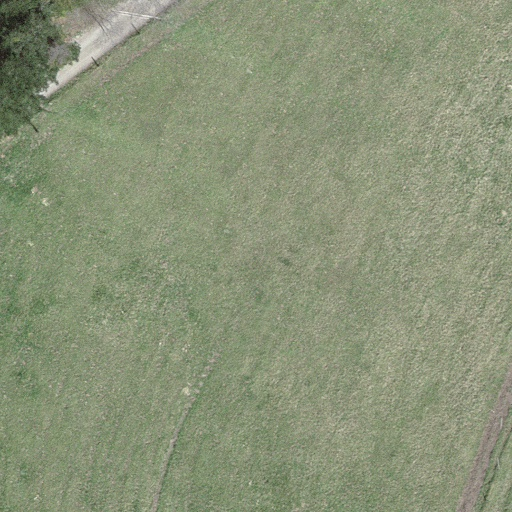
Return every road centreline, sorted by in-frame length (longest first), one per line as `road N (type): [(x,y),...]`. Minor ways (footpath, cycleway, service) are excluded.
road 1 (track): [(154,0),(0,114)]
road 2 (track): [(511,386),(470,465),(459,511)]
